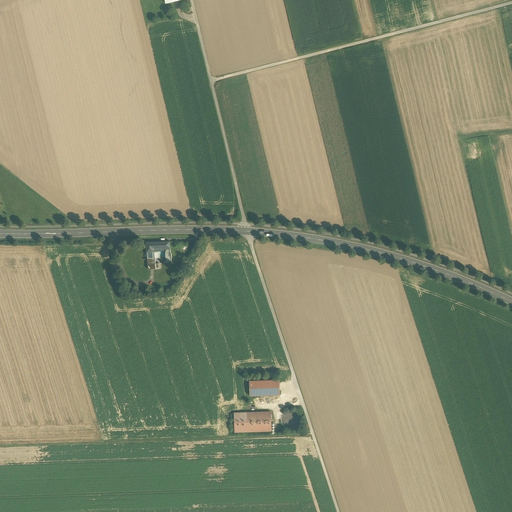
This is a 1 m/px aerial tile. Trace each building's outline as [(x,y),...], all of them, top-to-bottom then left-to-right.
[(169,242),(146,243),(147,259),(155,258),(154,252),(154,247),(158,247),(166,247),(166,252),(170,252),(169,242)] [(155,258),(147,259),(148,269),(155,268),(155,263),(155,258)] [(279,380),(249,381),(250,396),(280,395),(279,380)] [(271,412),(247,413),(248,431),(271,431),(271,412)] [(247,413),(234,413),(235,432),(248,431),(247,413)]
